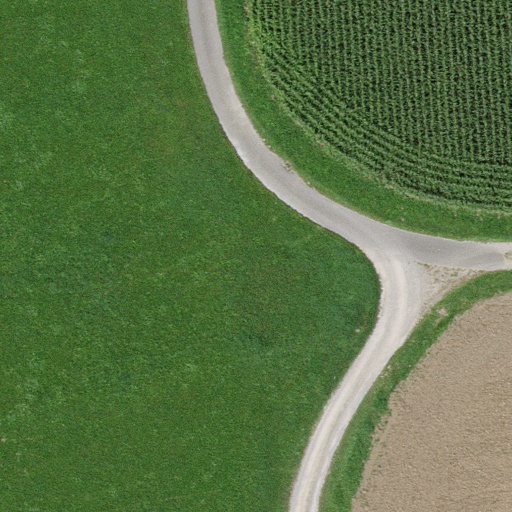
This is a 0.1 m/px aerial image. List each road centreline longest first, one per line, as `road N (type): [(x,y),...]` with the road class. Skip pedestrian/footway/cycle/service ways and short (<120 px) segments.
road 1 (track): [(511,244),(374,218),(258,94),(226,0)]
road 2 (track): [(447,234),(357,371),(310,511)]
